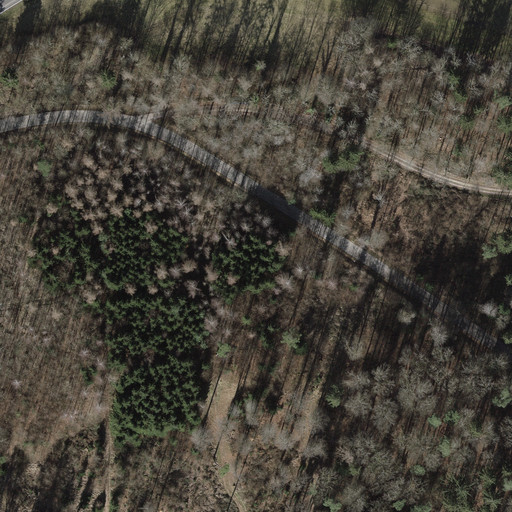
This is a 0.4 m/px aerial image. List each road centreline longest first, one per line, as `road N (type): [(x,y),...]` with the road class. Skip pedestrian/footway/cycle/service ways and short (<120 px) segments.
road 1 (tertiary): [(0,124),(62,111),(149,122),(511,355)]
road 2 (track): [(149,122),(260,106),(317,119),(463,184),(511,188)]
